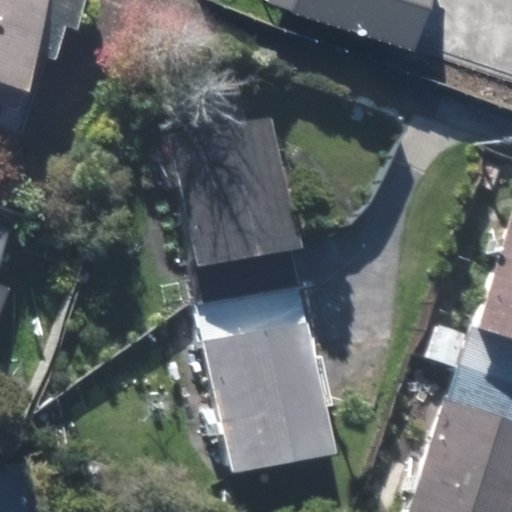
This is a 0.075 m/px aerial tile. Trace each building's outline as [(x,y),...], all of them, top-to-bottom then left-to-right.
[(0,0),(0,94),(9,98),(21,59),(40,65),(51,31),(54,32),(56,33),(59,34),(62,35),(64,35),(67,35),(70,34),(73,34),(75,33),(78,32),(80,30),(82,29),(84,27),(86,25),(88,22),(89,20),(90,17),(91,15),(91,12),(92,9),(92,7),(91,4),(91,1),(90,0),(0,0)] [(269,0),(402,41),(414,0),(269,0)] [(261,119),(160,138),(221,471),(322,453),(261,119)] [(511,212),(506,211),(465,326),(426,312),(410,355),(450,369),(398,511),(507,511),(511,499),(511,212)] [(50,511),(50,475),(0,476),(0,511),(50,511)]
